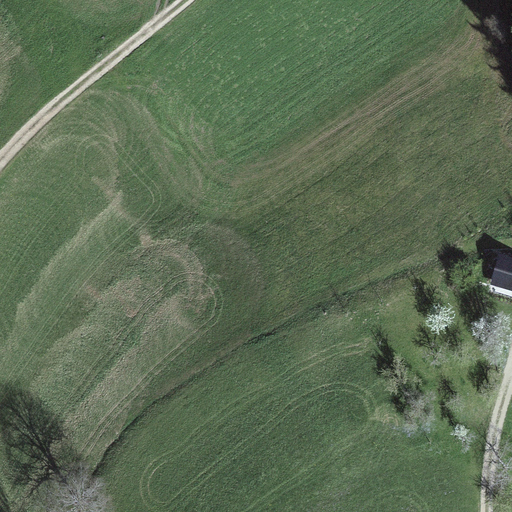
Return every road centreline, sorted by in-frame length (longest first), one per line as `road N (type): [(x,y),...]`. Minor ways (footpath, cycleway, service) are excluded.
road 1 (track): [(0,159),(58,100),(184,0)]
road 2 (track): [(489,511),(511,346)]
